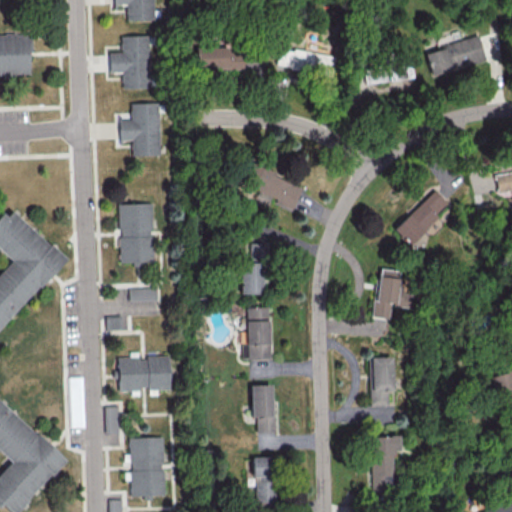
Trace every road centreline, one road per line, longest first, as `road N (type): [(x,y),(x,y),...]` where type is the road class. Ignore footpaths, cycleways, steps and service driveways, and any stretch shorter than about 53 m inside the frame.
road 1 (residential): [(511,111),(407,136),(372,165),(338,216),(320,281),(326,511)]
road 2 (residential): [(372,165),(296,123),(200,120)]
